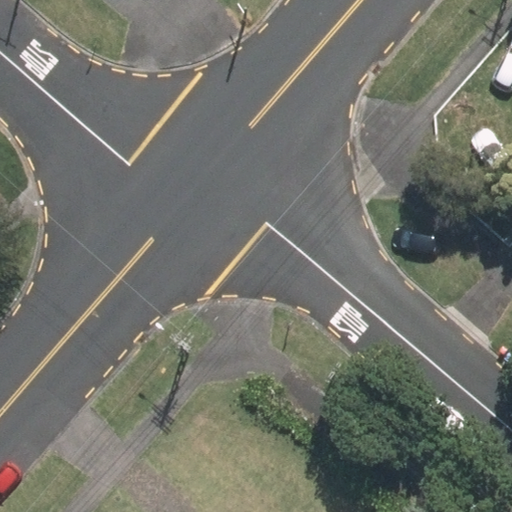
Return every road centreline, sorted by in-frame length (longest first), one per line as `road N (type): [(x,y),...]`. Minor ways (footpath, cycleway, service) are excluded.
road 1 (residential): [(198,186),(271,226),(511,436)]
road 2 (tertiary): [(198,186),(0,419)]
road 3 (tertiary): [(362,0),(198,186)]
road 4 (residential): [(0,52),(131,162),(198,186)]
